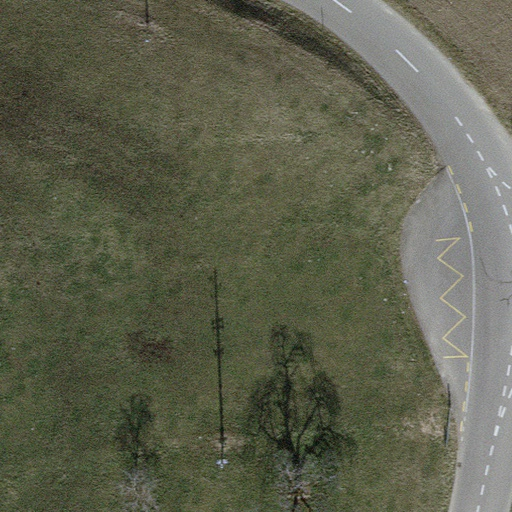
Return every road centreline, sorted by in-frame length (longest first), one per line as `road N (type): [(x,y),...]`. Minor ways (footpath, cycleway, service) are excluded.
road 1 (tertiary): [(511,224),(496,173),(457,117),(389,32),(334,0)]
road 2 (tertiary): [(481,511),(511,367)]
